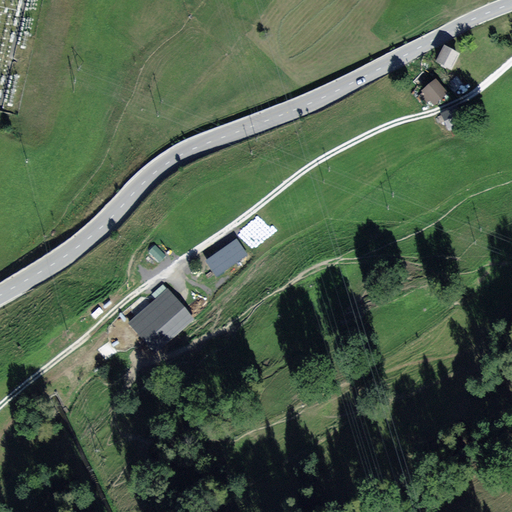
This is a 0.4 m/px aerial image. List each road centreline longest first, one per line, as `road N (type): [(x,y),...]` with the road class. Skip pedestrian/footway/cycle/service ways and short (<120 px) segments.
road 1 (tertiary): [(0,297),(81,247),(160,170),(192,151),(333,94),(511,5)]
road 2 (track): [(0,407),(107,320)]
